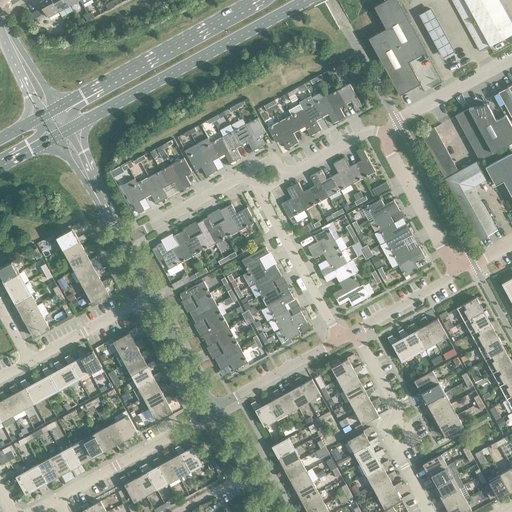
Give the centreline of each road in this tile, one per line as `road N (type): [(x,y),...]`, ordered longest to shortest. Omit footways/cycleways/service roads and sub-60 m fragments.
road 1 (secondary): [(70,129),(306,0)]
road 2 (secondary): [(251,0),(58,107)]
road 3 (residential): [(215,408),(56,498)]
road 4 (residential): [(338,340),(259,189)]
road 5 (residential): [(378,130),(457,271)]
road 6 (unclassified): [(378,130),(511,58)]
road 7 (residential): [(121,239),(248,169)]
road 8 (residential): [(338,340),(215,408)]
road 9 (residential): [(30,363),(151,295)]
road 10 (residential): [(215,408),(151,295)]
road 11 (residential): [(353,332),(457,271)]
